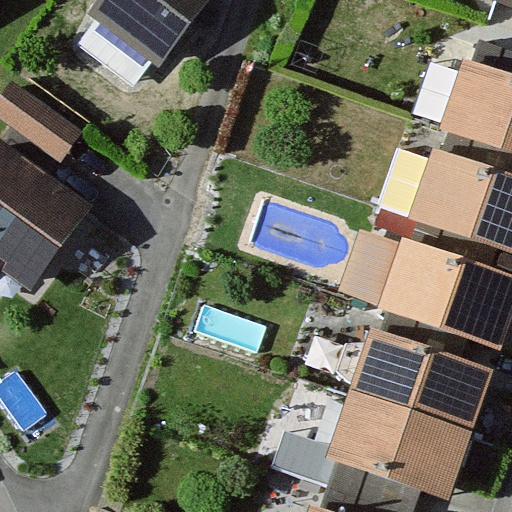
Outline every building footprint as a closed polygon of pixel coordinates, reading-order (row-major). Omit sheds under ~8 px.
[(101,0),(88,19),(160,69),(208,0),(101,0)] [(511,87),(464,71),(442,137),(511,160),(511,87)] [(12,83),(0,99),(0,117),(60,161),(81,132),(12,83)] [(383,198),(409,206),(428,145),(401,137),(383,198)] [(0,145),(0,268),(31,290),(88,207),(0,145)] [(511,187),(433,160),(411,226),(511,262),(511,187)] [(384,309),(381,316),(502,357),(511,328),(511,283),(360,233),(340,294),(384,309)] [(371,339),(350,401),(473,442),(494,380),(371,339)] [(350,401),(328,467),(451,508),(473,442),(350,401)]
